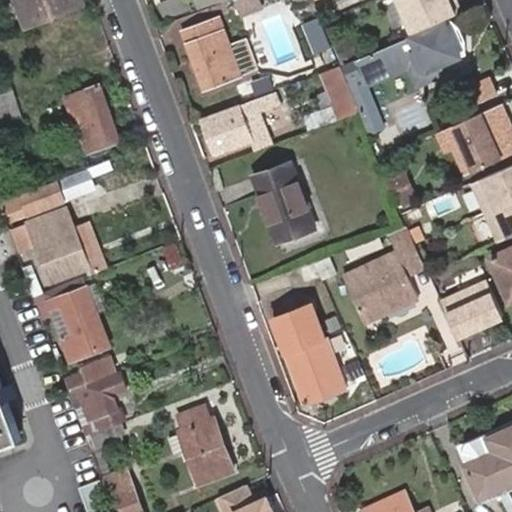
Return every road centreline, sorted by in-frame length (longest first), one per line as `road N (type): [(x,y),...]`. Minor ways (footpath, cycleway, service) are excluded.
road 1 (residential): [(117,0),(290,462)]
road 2 (residential): [(290,462),(511,366)]
road 3 (residential): [(38,492),(50,437),(0,302)]
